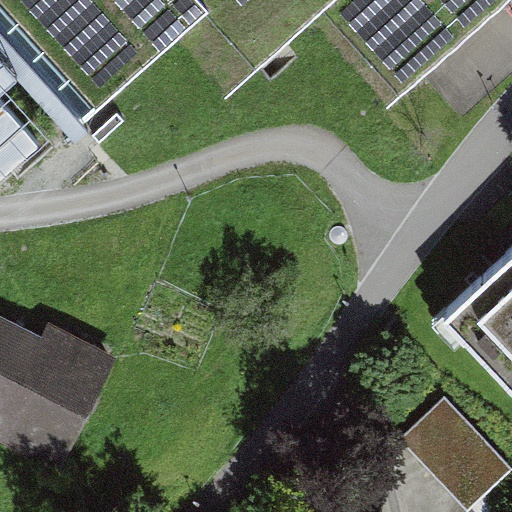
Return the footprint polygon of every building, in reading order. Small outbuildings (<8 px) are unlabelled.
[(380,111),(500,0),(0,0),(0,5),(94,107),(173,34),(230,95),(302,28),(380,111)] [(0,151),(24,129),(0,102),(0,151)] [(511,236),(425,321),(509,406),(511,403),(511,236)] [(34,331),(0,314),(0,440),(54,466),(109,350),(40,318),(34,331)] [(494,458),(437,393),(400,424),(457,490),(494,458)]
